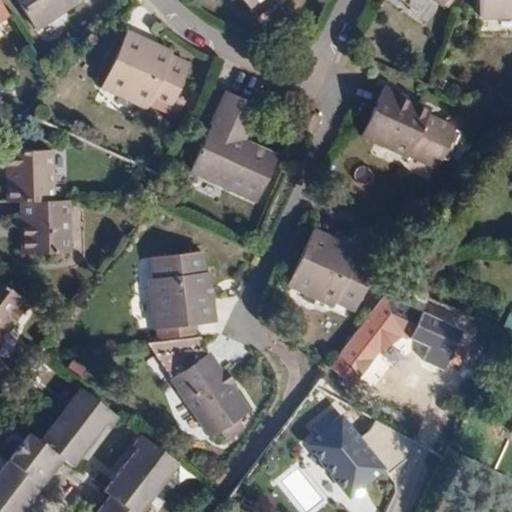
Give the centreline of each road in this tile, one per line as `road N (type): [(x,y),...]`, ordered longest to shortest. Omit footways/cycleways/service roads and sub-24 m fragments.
road 1 (residential): [(309,70),(333,96),(332,121),(244,304),(252,333),(281,352)]
road 2 (residential): [(309,70),(289,77),(193,35),(162,0)]
road 3 (residential): [(396,511),(451,389)]
